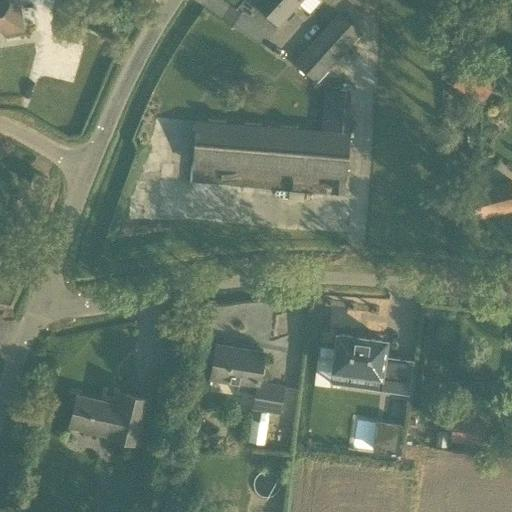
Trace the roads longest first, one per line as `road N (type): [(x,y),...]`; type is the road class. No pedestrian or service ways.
road 1 (unclassified): [(511,285),(322,269),(193,279),(35,310)]
road 2 (unclassified): [(86,169),(182,0)]
road 3 (unclassified): [(35,310),(86,169)]
